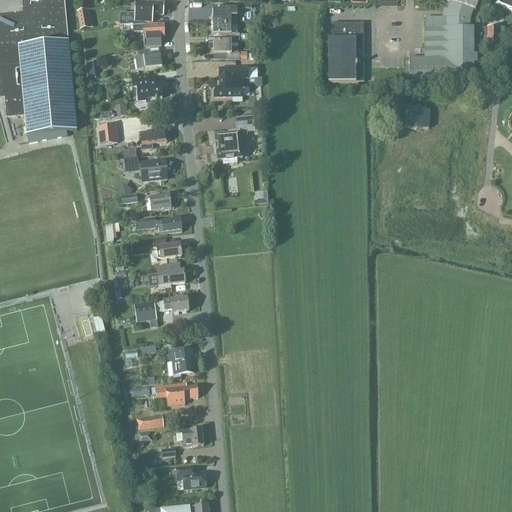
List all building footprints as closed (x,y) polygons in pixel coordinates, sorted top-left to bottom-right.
[(21,0),(23,15),(0,16),(0,43),(11,43),(9,23),(13,23),(14,42),(62,38),(63,43),(17,47),(0,48),(0,98),(0,99),(4,99),(6,119),(24,117),(26,136),(77,132),(68,42),(66,24),(64,0),(21,0)] [(441,0),(449,3),(446,10),(443,9),(442,18),(424,18),(424,58),(409,58),(409,83),(454,83),(454,84),(474,84),(474,63),(477,63),(477,55),(474,54),(473,28),(471,28),(470,26),(470,24),(470,23),(471,18),(473,11),(475,12),(479,0),(441,0)] [(511,0),(495,0),(496,0),(505,4),(503,9),(511,12),(511,0)] [(153,16),(163,17),(164,4),(135,3),(134,23),(153,24),(153,16)] [(230,10),(212,10),(212,23),(237,23),(237,17),(237,10),(230,10)] [(86,17),(90,17),(89,11),(77,13),(80,31),(88,29),(86,17)] [(240,43),(239,35),(231,35),(231,28),(237,27),(237,23),(212,23),(212,36),(220,36),(220,42),(231,42),(231,43),(240,43)] [(355,84),(364,83),(363,24),(330,24),(330,40),(328,40),(328,84),(355,84)] [(134,33),(144,33),(145,49),(162,48),(162,41),(160,41),(160,38),(165,38),(164,26),(144,27),(144,25),(123,26),(123,32),(134,31),(134,33)] [(501,44),(499,45),(499,28),(487,28),(487,61),(501,61),(501,44)] [(231,55),(231,43),(231,42),(220,42),(212,42),(213,56),(225,56),(225,62),(239,62),(239,55),(231,55)] [(138,53),(139,59),(136,60),(138,73),(162,68),(160,56),(150,57),(149,51),(138,53)] [(98,79),(95,63),(88,64),(90,81),(98,79)] [(219,80),(220,88),(213,88),(213,99),(244,98),(243,88),(242,80),(248,80),(248,69),(218,70),(219,80)] [(162,99),(160,86),(150,87),(149,76),(132,78),(133,88),(137,88),(138,104),(146,103),(146,101),(155,100),(155,102),(157,101),(157,100),(162,99)] [(125,116),(124,106),(116,107),(117,118),(125,116)] [(405,111),(404,129),(416,132),(428,130),(430,113),(417,109),(405,111)] [(139,156),(135,126),(140,126),(138,116),(128,117),(129,126),(126,126),(127,140),(131,139),(133,149),(122,150),(123,159),(139,156)] [(218,162),(217,162),(226,161),(226,162),(227,162),(226,159),(232,159),(232,161),(233,161),(241,160),(242,160),(242,159),(241,154),(244,154),(243,144),(240,145),(240,137),(247,136),(246,129),(254,128),(253,118),(236,120),(236,121),(237,129),(236,129),(237,130),(238,130),(239,132),(229,133),(229,135),(215,137),(214,137),(215,146),(214,146),(215,147),(216,152),(215,152),(215,153),(216,153),(217,162),(218,162)] [(99,147),(118,145),(116,127),(97,129),(99,147)] [(165,132),(141,134),(139,135),(141,151),(152,150),(151,145),(166,144),(166,142),(168,142),(168,138),(166,138),(165,132)] [(136,159),(121,160),(122,169),(137,167),(136,159)] [(160,162),(139,165),(141,183),(167,181),(165,162),(160,162)] [(222,187),(234,187),(235,176),(222,175),(222,187)] [(268,205),(267,193),(262,194),(263,201),(256,202),(256,206),(268,205)] [(121,198),(117,199),(118,206),(122,206),(138,204),(136,196),(121,198)] [(172,196),(149,200),(150,213),(174,210),(176,208),(174,198),(172,196)] [(182,225),(181,224),(180,221),(165,223),(165,224),(154,225),(154,219),(134,222),(136,232),(155,230),(155,229),(159,228),(160,236),(182,233),(181,229),(182,228),(182,225)] [(114,225),(105,226),(107,243),(113,242),(113,240),(116,240),(114,225)] [(166,241),(153,243),(154,250),(156,250),(157,260),(159,260),(160,261),(182,258),(180,246),(167,248),(166,241)] [(109,247),(110,257),(125,256),(124,245),(109,247)] [(156,270),(157,282),(157,283),(158,289),(185,285),(183,272),(180,272),(179,266),(158,268),(159,269),(156,270)] [(128,281),(130,289),(136,288),(139,283),(139,279),(128,281)] [(154,304),(156,314),(172,312),(172,315),(188,313),(187,300),(170,302),(170,301),(154,304)] [(156,314),(154,304),(154,303),(134,306),(136,325),(157,321),(156,314)] [(105,335),(101,318),(93,320),(97,337),(105,335)] [(136,351),(120,351),(120,361),(136,361),(136,351)] [(192,351),(168,354),(169,364),(167,364),(169,377),(194,374),(192,351)] [(197,387),(187,388),(183,388),(183,385),(155,388),(156,400),(166,399),(167,408),(185,406),(184,401),(198,400),(197,387)] [(162,418),(137,422),(138,433),(163,429),(162,418)] [(202,431),(181,433),(183,449),(203,447),(202,431)] [(174,450),(161,451),(162,460),(176,459),(174,450)] [(192,469),(175,471),(176,482),(182,482),(183,492),(205,490),(204,475),(193,476),(192,469)]
